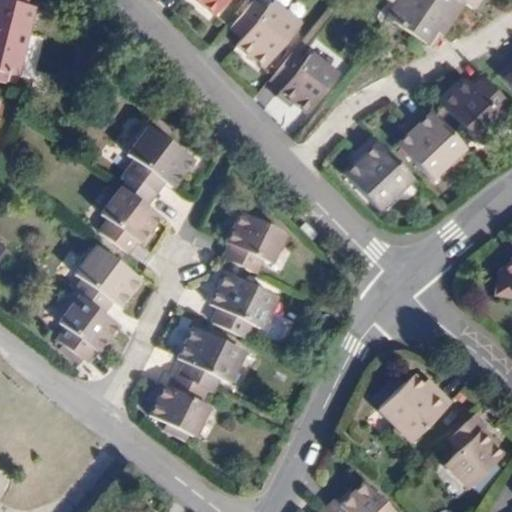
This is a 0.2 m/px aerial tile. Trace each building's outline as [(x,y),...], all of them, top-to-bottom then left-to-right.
[(5,0),(0,0),(0,71),(28,78),(39,6),(5,0)] [(208,22),(225,0),(180,0),(180,1),(208,22)] [(394,0),(381,21),(428,51),(457,7),(446,0),(394,0)] [(446,0),(457,7),(467,12),(474,0),(446,0)] [(255,78),(298,25),(269,2),(226,55),(255,78)] [(303,123),(342,71),(308,45),(269,97),(303,123)] [(511,110),(511,60),(487,88),(511,110)] [(472,159),(502,126),(456,84),(425,117),(472,159)] [(382,149),(425,185),(452,153),(409,116),(382,149)] [(186,166),(136,133),(115,166),(123,172),(115,184),(148,205),(156,193),(165,198),(186,166)] [(365,144),(334,177),(376,215),(406,182),(365,144)] [(135,251),(155,222),(113,194),(95,221),(102,226),(94,237),(122,255),(128,246),(135,251)] [(279,239),(233,217),(219,247),(224,249),(217,262),(251,279),(257,268),(263,271),(279,239)] [(114,316),(134,286),(86,255),(68,283),(74,287),(67,299),(70,301),(98,319),(104,310),(114,316)] [(511,262),(494,274),(497,281),(494,302),(511,303),(511,262)] [(270,302),(217,276),(201,308),(212,314),(206,326),(239,342),(246,329),(255,333),(270,302)] [(96,357),(113,330),(70,301),(53,328),(60,333),(52,346),(82,365),(89,353),(96,357)] [(237,356),(189,332),(173,363),(178,366),(171,379),(206,398),(213,383),(222,387),(237,356)] [(429,386),(414,369),(379,403),(409,435),(451,396),(435,380),(429,386)] [(165,391),(160,388),(144,418),(188,441),(203,413),(199,411),(206,398),(171,379),(165,391)] [(486,419),(475,408),(449,434),(459,443),(446,456),(469,480),(502,448),(479,425),(486,419)] [(399,511),(368,479),(344,501),(339,496),(321,511),(399,511)]
